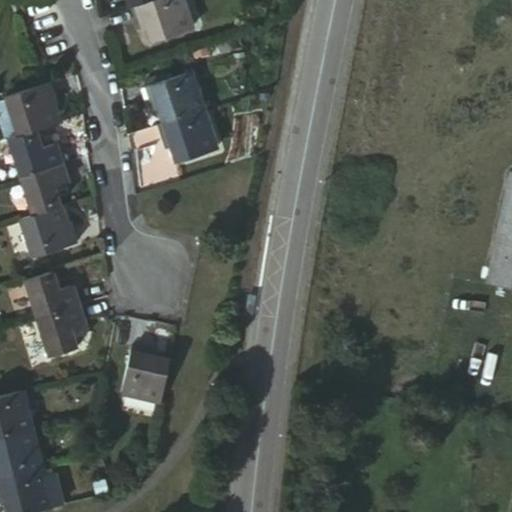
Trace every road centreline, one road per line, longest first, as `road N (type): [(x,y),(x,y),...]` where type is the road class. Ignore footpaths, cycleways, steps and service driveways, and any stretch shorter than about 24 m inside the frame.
road 1 (tertiary): [(321,0),(263,365),(250,511)]
road 2 (residential): [(76,0),(124,269)]
